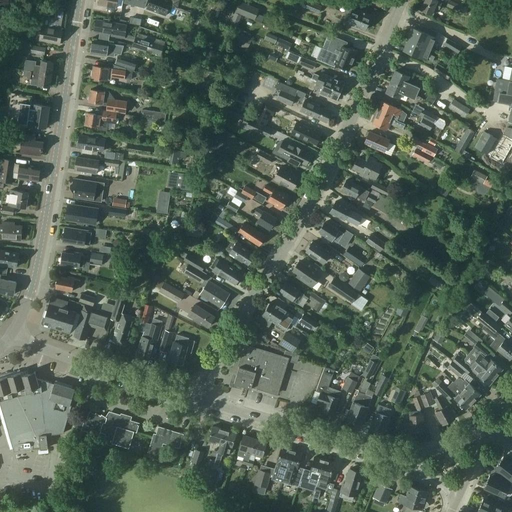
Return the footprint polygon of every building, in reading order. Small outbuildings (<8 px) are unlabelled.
[(124,0),(124,2),(130,3),(138,5),(144,7),(163,13),(167,15),(170,5),(166,4),(155,0),(124,0)] [(320,14),(323,6),(307,0),(306,0),(304,7),(320,14)] [(437,0),(425,0),(421,10),(433,15),(436,8),(439,9),(442,3),(437,0)] [(461,5),(450,0),(447,6),(458,11),(461,5)] [(236,12),(255,20),(259,9),(240,1),(236,12)] [(347,6),(344,12),(368,22),(369,21),(370,20),(371,18),(371,16),(371,15),(353,7),(353,8),(347,6)] [(237,27),(242,15),(235,12),(230,25),(237,27)] [(368,24),(368,22),(344,12),(341,19),(347,22),(365,30),(366,28),(368,28),(368,26),(368,24)] [(109,33),(111,34),(124,37),(126,25),(112,22),(96,19),(94,31),(109,34),(109,33)] [(63,29),(42,25),(39,40),(60,44),(63,29)] [(409,39),(431,48),(435,38),(413,28),(409,39)] [(166,41),(137,32),(133,47),(161,55),(166,41)] [(242,33),(237,44),(247,48),(252,37),(242,33)] [(329,51),(338,55),(353,61),(357,52),(343,45),(345,40),(341,39),(333,35),(331,42),(327,50),(329,51)] [(290,50),(292,44),(280,38),(277,45),(290,50)] [(448,38),(444,44),(458,52),(461,46),(448,38)] [(405,50),(427,59),(432,61),(435,56),(429,53),(431,48),(409,39),(405,50)] [(123,46),(114,44),(108,43),(93,40),(91,53),(112,56),(114,57),(115,54),(121,55),(123,46)] [(46,48),(34,45),(32,45),(31,52),(44,55),(46,48)] [(321,47),(316,58),(322,61),(334,66),(335,64),(336,64),(349,70),(353,61),(338,55),(329,51),(327,50),(322,48),(321,47)] [(115,64),(135,70),(137,63),(118,57),(115,64)] [(317,63),(307,59),(302,57),(299,64),(315,71),(318,64),(317,63)] [(25,59),(23,70),(25,71),(51,74),(53,62),(42,60),(41,66),(35,65),(36,61),(25,59)] [(92,77),(111,80),(112,76),(131,79),(132,70),(113,64),(112,68),(94,65),(92,77)] [(438,64),(434,70),(448,78),(451,72),(438,64)] [(498,79),(495,90),(511,93),(511,67),(505,66),(503,80),(498,79)] [(412,85),(407,83),(409,76),(396,70),(391,82),(418,93),(420,88),(412,85)] [(32,84),(38,85),(49,87),(51,74),(25,71),(24,71),(24,76),(28,77),(28,78),(33,79),(32,84)] [(251,81),(229,71),(224,84),(246,93),(251,81)] [(314,73),(312,79),(314,80),(317,81),(340,91),(343,83),(320,73),(320,75),(314,73)] [(276,87),(281,89),(277,98),(292,105),(298,91),(278,81),(276,87)] [(340,91),(317,81),(314,89),(336,99),(340,91)] [(418,93),(391,82),(387,93),(406,101),(408,95),(415,98),(418,93)] [(89,101),(102,103),(103,104),(107,105),(106,110),(125,113),(127,101),(115,100),(109,91),(108,91),(108,90),(107,90),(106,89),(105,89),(102,89),(102,91),(90,89),(89,101)] [(511,93),(495,90),(495,92),(493,101),(511,105),(507,127),(506,126),(503,134),(511,138),(511,93)] [(470,109),(454,99),(449,107),(465,117),(470,109)] [(331,111),(310,102),(305,100),(301,111),(326,122),(331,111)] [(256,121),(267,126),(272,115),(274,116),(278,107),(265,102),(264,105),(262,105),(259,111),(261,112),(256,121)] [(383,102),(378,113),(403,123),(407,115),(401,111),(396,109),(396,108),(383,102)] [(226,107),(217,103),(214,111),(222,114),(226,107)] [(33,118),(31,125),(45,127),(49,106),(35,104),(33,113),(31,112),(30,117),(33,118)] [(414,111),(434,123),(438,117),(417,106),(414,111)] [(141,117),(155,119),(156,111),(142,109),(141,117)] [(107,132),(108,128),(114,129),(117,112),(107,111),(106,116),(101,115),(87,112),(85,124),(98,126),(98,130),(107,132)] [(372,122),(374,123),(373,124),(387,130),(390,123),(404,129),(406,125),(403,123),(378,113),(376,112),(372,122)] [(420,124),(430,130),(434,124),(423,118),(420,124)] [(139,128),(145,130),(151,131),(153,121),(147,120),(140,119),(139,128)] [(273,129),(267,126),(256,121),(251,119),(247,128),(269,138),(273,129)] [(308,143),(309,141),(316,144),(321,133),(298,123),(292,135),(308,143)] [(462,137),(468,140),(473,130),(467,127),(462,137)] [(475,146),(488,154),(489,151),(492,153),(491,156),(502,163),(511,143),(511,140),(502,134),(499,140),(483,131),(475,146)] [(8,132),(7,143),(21,145),(20,153),(40,155),(41,150),(42,150),(43,142),(30,140),(31,134),(8,132)] [(365,143),(378,149),(384,152),(389,141),(383,138),(370,132),(365,143)] [(104,151),(104,146),(107,147),(108,140),(105,140),(105,139),(80,135),(78,147),(104,151)] [(421,151),(433,157),(437,149),(426,143),(426,144),(414,138),(411,144),(422,150),(421,151)] [(311,154),(289,143),(288,142),(282,155),(297,162),(298,161),(306,165),(307,163),(309,163),(312,157),(311,155),(311,154)] [(416,149),(412,155),(428,163),(431,157),(416,149)] [(273,157),(260,150),(256,157),(270,164),(273,157)] [(359,158),(353,169),(362,173),(361,175),(368,178),(369,177),(376,180),(383,164),(376,161),(377,160),(369,156),(367,161),(359,158)] [(77,157),(75,169),(97,173),(99,161),(77,157)] [(3,159),(0,158),(0,181),(11,183),(12,177),(38,181),(40,167),(20,164),(20,165),(15,164),(15,163),(14,163),(14,160),(3,159)] [(106,158),(105,164),(119,166),(120,160),(106,158)] [(444,165),(436,160),(434,164),(442,169),(444,165)] [(281,167),(274,179),(293,189),(300,177),(281,167)] [(488,176),(474,169),(470,177),(484,183),(488,176)] [(73,182),(71,184),(70,188),(74,193),(74,196),(94,200),(96,192),(98,192),(99,187),(97,186),(97,182),(74,179),(73,182)] [(348,179),(342,190),(356,196),(365,201),(370,192),(361,187),(361,186),(348,179)] [(390,189),(375,182),(372,187),(388,195),(390,189)] [(446,196),(451,189),(441,183),(436,190),(446,196)] [(282,210),(284,205),(286,206),(289,202),(287,200),(289,197),(266,185),(263,190),(271,194),(268,200),(276,204),(274,206),(282,210)] [(241,193),(247,197),(252,200),(257,192),(245,186),(241,193)] [(11,190),(11,195),(9,205),(15,206),(26,208),(28,192),(17,191),(11,190)] [(368,199),(375,202),(374,204),(374,207),(406,227),(413,215),(379,193),(372,190),(368,199)] [(247,197),(241,193),(238,191),(234,197),(244,202),(247,197)] [(240,206),(230,201),(227,206),(236,212),(240,206)] [(356,223),(361,226),(366,229),(370,221),(359,216),(360,214),(350,208),(336,201),(331,212),(345,219),(345,218),(355,224),(356,223)] [(68,205),(68,209),(66,219),(78,221),(78,223),(84,224),(84,222),(96,224),(98,210),(71,206),(68,205)] [(13,215),(15,207),(3,206),(1,213),(13,215)] [(127,208),(111,206),(109,214),(125,216),(127,208)] [(270,229),(271,228),(272,229),(276,224),(274,223),(276,218),(264,211),(263,212),(257,208),(255,212),(261,216),(258,221),(270,229)] [(218,217),(215,222),(234,234),(237,229),(218,217)] [(0,224),(0,230),(1,230),(1,239),(21,240),(22,226),(14,225),(14,223),(2,222),(2,225),(0,224)] [(238,232),(246,237),(259,246),(266,236),(245,222),(238,232)] [(331,241),(333,239),(338,242),(337,243),(345,248),(348,244),(349,246),(356,236),(346,230),(344,233),(339,230),(326,222),(319,232),(326,236),(326,237),(331,241)] [(64,232),(62,233),(63,236),(63,240),(90,245),(92,231),(65,227),(64,232)] [(372,234),(367,242),(380,251),(385,244),(372,234)] [(230,253),(236,256),(248,264),(255,254),(242,246),(244,243),(235,236),(227,248),(231,251),(230,253)] [(210,248),(221,255),(225,247),(215,241),(210,248)] [(307,251),(306,252),(318,260),(319,259),(324,262),(330,254),(325,250),(313,242),(310,246),(309,246),(307,249),(307,250),(307,251)] [(367,257),(350,245),(343,255),(361,266),(367,257)] [(111,247),(110,253),(124,255),(125,249),(111,247)] [(0,263),(2,264),(2,266),(5,266),(7,265),(15,266),(15,267),(16,267),(18,252),(17,252),(0,249),(0,263)] [(74,253),(63,251),(61,263),(82,267),(85,255),(80,254),(81,253),(74,252),(74,253)] [(93,263),(102,265),(104,254),(91,252),(90,260),(93,261),(93,263)] [(189,264),(202,272),(206,264),(188,254),(184,261),(189,264)] [(211,265),(212,266),(221,272),(220,274),(235,284),(236,283),(238,285),(243,278),(240,276),(242,274),(230,265),(228,267),(223,263),(219,260),(219,259),(216,257),(211,265)] [(293,271),(298,274),(297,277),(312,287),(320,276),(300,262),(293,271)] [(207,275),(202,272),(189,264),(184,272),(202,283),(207,275)] [(359,269),(349,284),(361,292),(371,277),(359,269)] [(435,272),(429,280),(440,288),(446,280),(435,272)] [(56,282),(55,285),(56,286),(56,288),(72,291),(73,283),(79,285),(80,279),(75,278),(75,277),(68,275),(67,277),(59,275),(57,281),(56,282)] [(16,282),(0,278),(0,290),(13,294),(16,281),(16,282)] [(369,300),(359,294),(334,278),(328,287),(353,304),(353,305),(362,311),(369,300)] [(208,281),(201,294),(221,306),(229,294),(208,281)] [(165,282),(160,291),(179,302),(184,293),(165,282)] [(299,290),(286,282),(279,292),(292,300),(298,303),(304,294),(299,291),(299,290)] [(489,286),(484,293),(499,306),(500,305),(505,299),(489,286)] [(82,293),(79,301),(93,305),(95,298),(82,293)] [(313,308),(319,312),(323,314),(329,305),(312,293),(309,299),(316,304),(313,308)] [(129,327),(131,322),(134,323),(136,318),(122,313),(128,297),(118,294),(115,305),(113,312),(111,318),(119,320),(118,324),(116,331),(113,340),(119,341),(119,344),(123,345),(125,343),(130,328),(129,327)] [(47,313),(73,321),(76,312),(66,309),(67,303),(52,298),(50,304),(49,304),(47,313)] [(511,305),(505,299),(500,305),(510,314),(511,312),(511,305)] [(294,317),(294,316),(286,311),(272,301),(267,308),(290,323),(294,317)] [(113,312),(102,309),(84,303),(75,334),(85,338),(89,324),(107,330),(111,318),(113,312)] [(214,316),(195,304),(189,314),(196,319),(194,320),(201,324),(202,323),(208,327),(214,316)] [(146,305),(141,320),(147,322),(151,306),(146,305)] [(290,323),(267,308),(263,315),(260,321),(267,325),(270,320),(277,324),(276,326),(284,332),(290,323)] [(421,333),(429,318),(426,317),(428,312),(425,310),(423,315),(422,315),(415,330),(413,335),(416,336),(418,332),(421,333)] [(499,326),(490,319),(490,318),(482,311),(476,318),(484,325),(482,327),(495,339),(490,345),(496,350),(498,349),(510,359),(511,358),(511,357),(511,344),(511,343),(506,339),(496,330),(499,326)] [(73,321),(47,313),(44,322),(51,325),(51,326),(70,331),(73,321)] [(174,317),(169,314),(165,330),(166,330),(170,331),(174,317)] [(304,315),(300,321),(307,325),(313,329),(317,324),(311,320),(304,315)] [(145,327),(137,355),(150,359),(155,341),(156,341),(161,326),(151,324),(150,329),(145,327)] [(166,330),(160,350),(168,352),(174,332),(170,331),(166,330)] [(279,344),(292,352),(293,352),(301,340),(287,331),(279,344)] [(169,358),(175,360),(174,362),(175,363),(179,364),(181,364),(181,362),(182,362),(182,361),(184,360),(185,357),(184,355),(187,345),(174,341),(169,358)] [(468,354),(470,355),(495,377),(497,375),(499,375),(502,372),(501,370),(502,368),(491,359),(495,355),(478,341),(473,347),(468,354)] [(285,350),(284,357),(246,345),(237,374),(243,376),(244,383),(243,385),(251,388),(252,386),(277,393),(288,358),(297,361),(299,355),(285,350)] [(456,356),(452,361),(463,371),(464,370),(467,374),(471,369),(478,375),(489,384),(490,383),(492,383),(494,381),(494,378),(495,377),(470,355),(468,354),(464,358),(465,362),(466,362),(467,362),(465,364),(456,356)] [(372,360),(364,375),(370,378),(378,363),(372,360)] [(459,376),(463,371),(452,361),(448,367),(459,376)] [(316,391),(321,393),(318,402),(324,404),(322,410),(333,414),(339,399),(338,398),(340,394),(329,390),(335,371),(324,367),(316,391)] [(27,370),(0,378),(0,402),(14,451),(48,448),(47,435),(64,433),(69,416),(70,410),(73,400),(74,399),(72,398),(75,388),(74,389),(55,383),(55,382),(54,383),(41,379),(29,376),(27,370)] [(380,396),(389,378),(383,375),(374,393),(380,396)] [(348,377),(343,388),(352,393),(357,382),(348,377)] [(453,382),(458,387),(473,401),(474,400),(477,400),(479,397),(479,395),(480,394),(465,379),(464,380),(461,377),(457,377),(453,382)] [(363,389),(367,391),(371,383),(367,381),(363,389)] [(472,403),(473,401),(458,387),(453,382),(448,387),(442,381),(436,387),(449,400),(454,394),(457,397),(456,398),(466,408),(467,407),(470,407),(472,405),(472,403)] [(399,403),(405,390),(398,388),(393,400),(399,403)] [(362,424),(373,396),(374,392),(368,390),(366,394),(362,400),(355,421),(356,422),(356,423),(360,424),(361,423),(362,424)] [(415,397),(413,398),(417,409),(425,407),(420,395),(418,390),(416,390),(414,395),(415,397)] [(347,418),(349,419),(349,420),(352,421),(353,420),(355,421),(362,400),(366,394),(359,391),(357,397),(355,396),(347,418)] [(425,406),(434,403),(429,392),(421,395),(425,406)] [(440,396),(435,399),(440,409),(436,411),(442,424),(455,418),(448,405),(446,406),(440,396)] [(76,417),(74,424),(82,427),(81,428),(80,433),(98,439),(99,435),(104,437),(103,442),(111,444),(112,442),(129,447),(134,431),(137,432),(141,434),(144,425),(139,423),(139,422),(130,419),(132,416),(120,412),(119,418),(108,415),(109,411),(91,405),(89,412),(86,422),(84,421),(84,420),(76,417)] [(380,407),(378,412),(377,412),(372,427),(374,428),(374,429),(376,430),(378,429),(383,431),(389,416),(390,411),(380,407)] [(405,431),(418,430),(419,431),(422,431),(423,430),(424,430),(423,414),(418,414),(418,411),(410,412),(411,423),(405,424),(405,431)] [(152,436),(147,456),(158,459),(157,458),(161,442),(179,448),(183,434),(158,426),(155,437),(152,436)] [(216,455),(224,429),(213,426),(209,440),(215,442),(213,448),(212,454),(216,455)] [(216,455),(217,456),(214,464),(219,466),(222,457),(221,457),(222,453),(229,455),(236,433),(224,429),(216,455)] [(239,449),(251,453),(255,439),(243,435),(239,449)] [(266,442),(255,439),(251,453),(262,456),(266,442)] [(277,480),(282,481),(292,450),(282,447),(276,467),(274,466),(273,471),(271,475),(273,476),(272,478),(277,480)] [(196,449),(191,464),(199,467),(204,452),(196,449)] [(301,453),(292,450),(282,481),(299,486),(304,468),(297,466),(301,453)] [(497,469),(507,477),(511,480),(511,462),(504,456),(495,467),(497,469)] [(244,457),(242,463),(252,465),(254,459),(244,457)] [(304,468),(299,486),(315,491),(316,486),(324,460),(315,457),(311,468),(311,470),(304,468)] [(334,463),(324,460),(316,486),(321,488),(326,489),(328,482),(334,463)] [(259,467),(258,473),(255,482),(267,486),(268,486),(271,475),(273,471),(261,468),(259,467)] [(349,469),(345,484),(343,490),(356,494),(360,481),(359,481),(362,472),(356,471),(355,469),(353,468),(351,469),(349,469)] [(507,477),(497,469),(493,476),(490,475),(484,488),(504,497),(510,484),(504,481),(507,477)] [(205,482),(212,484),(215,473),(208,471),(205,482)] [(386,489),(375,484),(370,496),(381,501),(386,489)] [(316,486),(315,491),(313,497),(318,498),(321,488),(316,486)] [(411,511),(418,489),(409,486),(406,496),(400,495),(399,502),(407,504),(403,511),(411,511)] [(427,492),(418,489),(411,511),(416,511),(417,510),(419,511),(420,511),(421,511),(421,510),(423,507),(425,508),(427,507),(428,506),(428,504),(428,503),(427,502),(424,501),(427,492)] [(335,511),(340,495),(332,492),(326,511),(335,511)] [(484,498),(478,511),(480,511),(506,511),(508,509),(484,498)]
